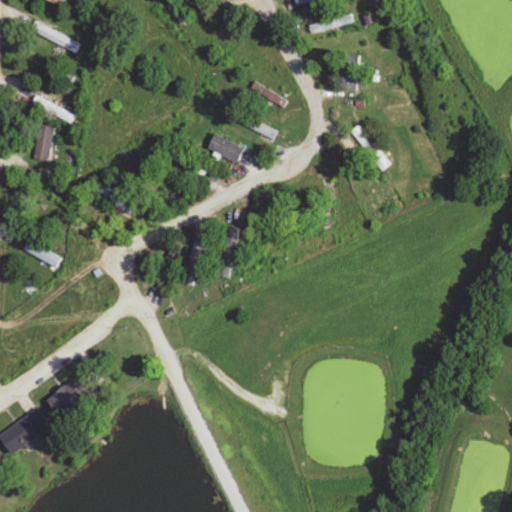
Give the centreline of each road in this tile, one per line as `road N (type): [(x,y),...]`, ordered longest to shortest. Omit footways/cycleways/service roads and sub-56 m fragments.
road 1 (residential): [(133,301),(117,255),(290,164),(315,142),(314,99),(260,0)]
road 2 (residential): [(242,511),(133,301)]
road 3 (residential): [(133,301),(0,402)]
